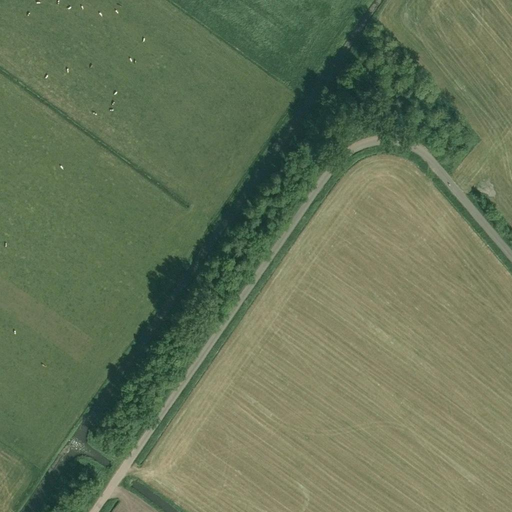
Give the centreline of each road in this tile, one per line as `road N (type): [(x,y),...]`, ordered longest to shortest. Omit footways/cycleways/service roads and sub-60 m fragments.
road 1 (unclassified): [(95,511),(336,164),(353,149),(387,142)]
road 2 (unclassified): [(511,257),(425,154),(387,142)]
